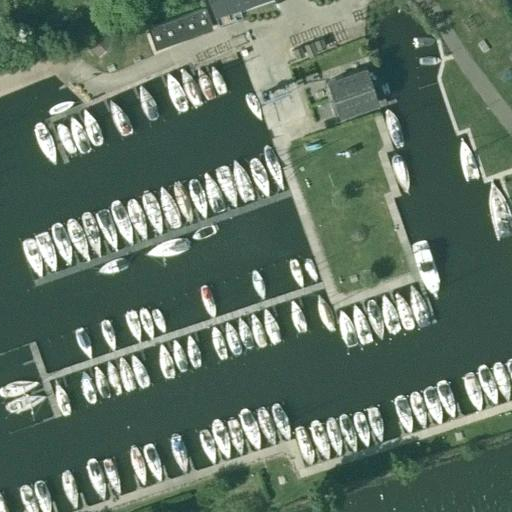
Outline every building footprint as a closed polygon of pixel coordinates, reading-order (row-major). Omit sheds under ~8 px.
[(209,0),(214,12),(250,0),(209,0)] [(147,26),(154,47),(211,27),(204,7),(147,26)] [(96,27),(80,42),(94,57),(110,41),(96,27)] [(326,80),(332,98),(370,85),(364,67),(326,80)] [(370,85),(332,98),(338,115),(376,102),(370,85)] [(228,499),(250,493),(247,480),(224,486),(228,499)]
